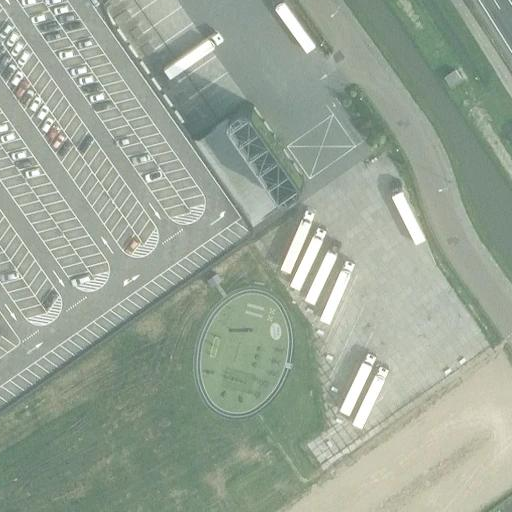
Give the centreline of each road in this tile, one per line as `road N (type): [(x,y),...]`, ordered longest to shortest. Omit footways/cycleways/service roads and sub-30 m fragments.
road 1 (unclassified): [(314,0),(413,140),(453,236),(511,319)]
road 2 (unknown): [(177,240),(212,217),(214,203),(69,0)]
road 3 (unknown): [(7,0),(177,240)]
road 4 (unknown): [(0,90),(129,273)]
road 5 (unknown): [(0,194),(78,308)]
